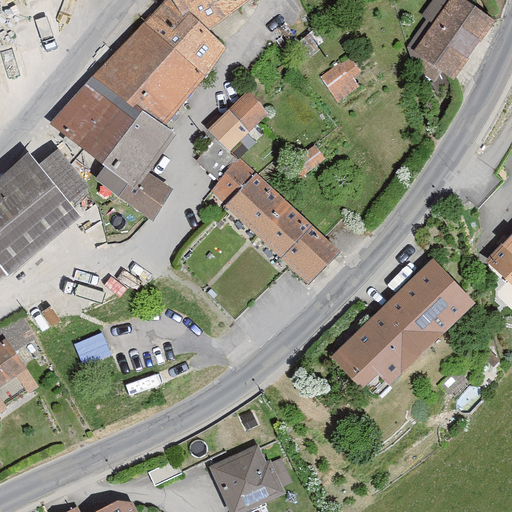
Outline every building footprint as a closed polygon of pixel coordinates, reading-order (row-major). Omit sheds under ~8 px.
[(257,0),(163,0),(49,126),(103,174),(96,182),(154,226),(174,193),(150,178),(176,139),(165,133),(228,52),(208,37),(257,0)] [(459,0),(433,0),(421,17),(427,21),(406,50),(413,55),(454,85),(496,27),(459,0)] [(362,74),(349,57),(321,78),(340,104),(361,88),(354,80),(362,74)] [(269,118),(250,92),(222,119),(218,115),(205,129),(230,156),(269,118)] [(40,164),(29,152),(0,178),(0,280),(6,276),(8,277),(82,217),(73,206),(92,188),(59,149),(40,164)] [(239,161),(212,192),(228,207),(225,210),(310,290),(341,259),(239,161)] [(511,235),(485,264),(511,289),(511,235)] [(477,309),(434,263),(330,360),(363,395),(379,381),(389,391),(477,309)] [(106,332),(79,340),(84,361),(112,353),(106,332)] [(0,417),(8,412),(5,408),(27,394),(29,397),(40,390),(7,341),(0,345),(0,417)] [(258,449),(209,470),(227,511),(254,511),(286,498),(270,463),(265,465),(258,449)] [(285,454),(272,460),(284,486),(297,481),(285,454)] [(137,511),(133,502),(118,501),(95,511),(80,511),(77,505),(63,511),(137,511)]
